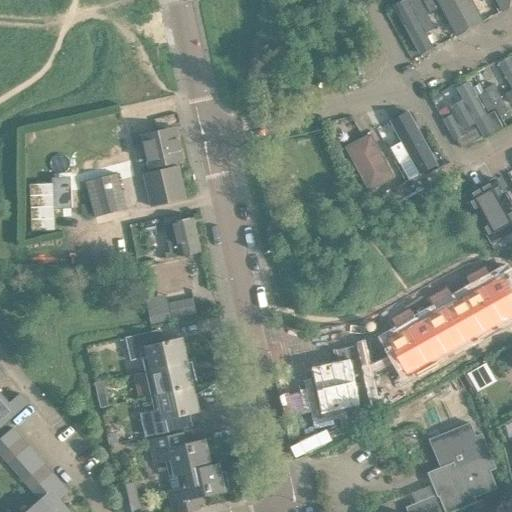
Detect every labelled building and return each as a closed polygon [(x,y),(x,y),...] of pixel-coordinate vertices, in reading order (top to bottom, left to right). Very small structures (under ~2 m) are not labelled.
[(421,0),(407,0),(395,6),(420,55),(434,48),(429,36),(438,30),(421,0)] [(423,0),(429,12),(438,7),(434,0),(423,0)] [(476,0),(434,0),(438,7),(454,35),(486,18),(476,0)] [(511,0),(494,0),(502,15),(511,9),(511,0)] [(511,58),(499,65),(511,89),(511,58)] [(471,81),(457,88),(485,140),(504,129),(494,112),(489,115),(471,81)] [(511,118),(493,83),(484,89),(495,109),(505,127),(511,122),(511,118)] [(488,112),(495,109),(484,89),(483,89),(485,92),(479,95),(488,112)] [(396,117),(382,125),(413,180),(427,171),(421,159),(432,153),(415,122),(404,128),(396,117)] [(149,167),(180,159),(173,131),(163,134),(162,128),(129,137),(131,143),(143,142),(149,167)] [(461,147),(480,137),(475,128),(456,138),(461,147)] [(372,135),(347,148),(371,193),(396,180),(372,135)] [(430,185),(449,175),(443,164),(425,175),(430,185)] [(150,206),(185,197),(177,165),(142,173),(150,206)] [(126,208),(117,173),(97,178),(97,179),(88,181),(98,216),(126,208)] [(511,204),(498,177),(464,194),(493,249),(511,238),(511,204)] [(380,213),(399,202),(393,192),(374,202),(380,213)] [(166,257),(180,253),(180,255),(199,250),(192,222),(190,222),(189,218),(192,218),(191,217),(181,219),(180,212),(162,217),(163,224),(170,251),(165,253),(166,257)] [(482,268),(473,273),(500,321),(511,313),(511,274),(511,273),(501,279),(499,276),(490,281),(482,268)] [(471,292),(461,297),(481,331),(500,321),(473,273),(463,278),(471,292)] [(445,289),(435,294),(462,342),(481,331),(461,297),(452,302),(445,289)] [(433,313),(424,318),(443,353),(462,342),(435,294),(425,300),(433,313)] [(149,323),(170,318),(196,313),(193,297),(167,303),(168,307),(147,312),(149,323)] [(407,310),(397,316),(425,363),(443,353),(424,318),(415,324),(407,310)] [(395,335),(385,340),(405,375),(425,363),(397,316),(388,321),(395,335)] [(144,371),(187,361),(182,337),(156,343),(153,330),(124,337),(129,359),(140,357),(144,371)] [(313,371),(310,372),(314,392),(356,383),(352,362),(362,360),(359,346),(334,351),(336,363),(312,368),(313,371)] [(187,361),(144,371),(149,395),(193,385),(196,384),(192,368),(189,369),(187,361)] [(475,389),(497,378),(488,361),(466,372),(475,389)] [(356,383),(314,392),(318,412),(321,411),(322,415),(346,410),(348,421),(373,416),(370,402),(360,404),(356,383)] [(193,385),(149,395),(152,409),(140,412),(145,435),(176,428),(173,416),(198,410),(193,385)] [(99,407),(100,406),(106,405),(103,389),(96,390),(99,407)] [(0,423),(27,401),(19,392),(8,401),(0,392),(0,423)] [(438,495),(445,511),(448,511),(475,501),(473,496),(495,487),(488,470),(494,467),(487,450),(480,433),(474,436),(469,423),(429,439),(440,467),(432,470),(437,483),(434,484),(433,483),(432,483),(432,484),(436,494),(437,496),(438,495)] [(0,435),(0,451),(0,452),(20,434),(12,425),(0,435)] [(152,463),(164,460),(167,474),(210,465),(204,439),(185,444),(183,431),(147,438),(152,463)] [(28,443),(20,434),(0,452),(8,460),(28,443)] [(16,469),(36,453),(28,443),(8,460),(16,469)] [(24,479),(44,461),(36,453),(16,469),(24,479)] [(32,488),(52,470),(44,461),(24,479),(32,488)] [(166,490),(169,501),(171,511),(177,511),(198,507),(196,495),(224,489),(223,488),(227,487),(223,471),(220,472),(218,463),(210,465),(167,474),(170,489),(166,490)] [(39,496),(59,479),(52,470),(32,488),(39,496)] [(71,511),(59,497),(68,489),(59,479),(39,496),(21,511),(71,511)] [(123,511),(126,511),(140,509),(134,482),(118,485),(123,511)] [(445,511),(438,495),(437,496),(436,494),(405,506),(406,511),(445,511)]
